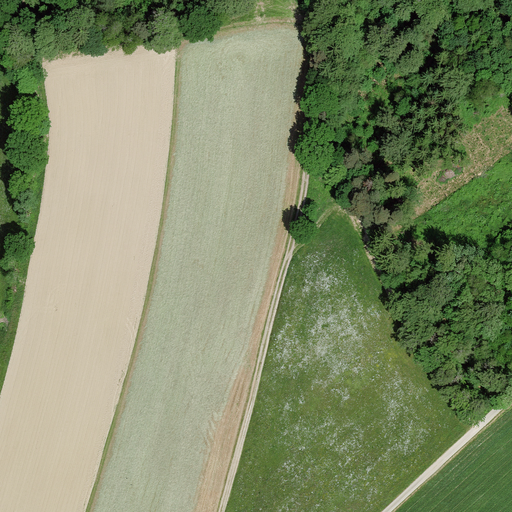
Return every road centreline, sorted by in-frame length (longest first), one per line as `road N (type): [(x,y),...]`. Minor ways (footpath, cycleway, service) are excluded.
road 1 (track): [(221,511),(304,191),(320,0)]
road 2 (track): [(511,397),(383,511)]
